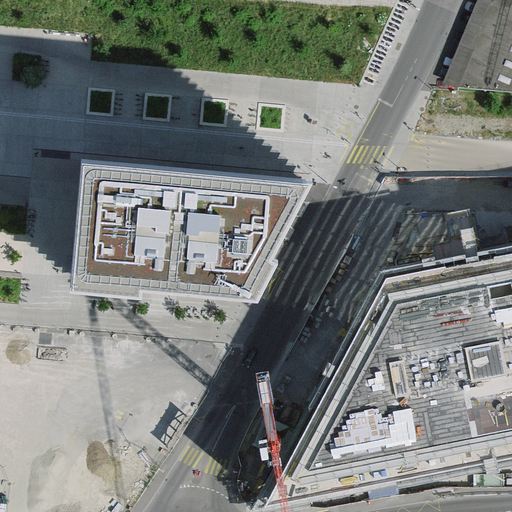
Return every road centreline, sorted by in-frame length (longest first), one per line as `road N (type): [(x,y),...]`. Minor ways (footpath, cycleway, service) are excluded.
road 1 (tertiary): [(445,0),(275,340)]
road 2 (residential): [(275,340),(0,312)]
road 3 (tertiary): [(275,340),(193,509)]
